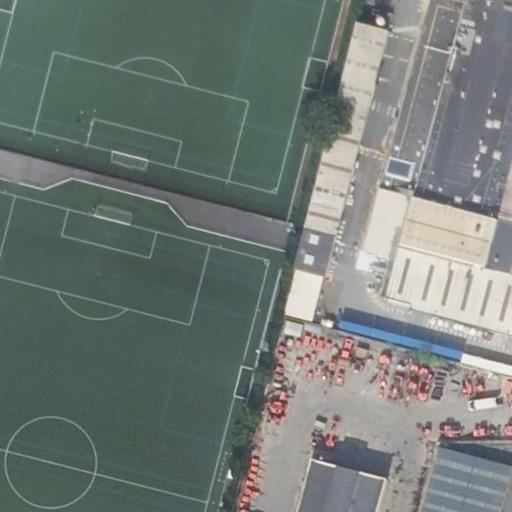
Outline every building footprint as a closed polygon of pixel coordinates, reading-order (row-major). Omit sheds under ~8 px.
[(416,197),(403,244),(511,272),(511,0),(467,0),(459,32),(416,197)] [(391,190),(416,197),(459,32),(435,26),(391,190)] [(383,37),(352,28),(301,232),(329,240),(383,37)] [(378,238),(403,244),(416,197),(391,190),(378,238)] [(412,311),(511,337),(511,272),(403,244),(388,298),(414,305),(412,311)] [(422,358),(415,387),(429,391),(436,362),(422,358)] [(511,465),(439,448),(423,511),(503,511),(511,475),(511,465)] [(377,511),(386,479),(316,459),(301,511),(377,511)]
